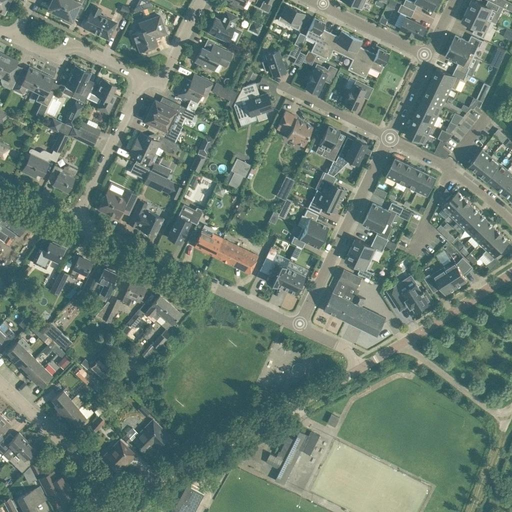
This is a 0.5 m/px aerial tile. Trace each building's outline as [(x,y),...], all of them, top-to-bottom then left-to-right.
[(0,0),(0,10),(4,13),(9,0),(0,0)] [(75,0),(51,0),(47,9),(63,17),(63,21),(69,23),(72,21),(81,3),(75,0)] [(149,0),(138,0),(134,8),(138,9),(151,5),(152,2),(149,0)] [(342,0),(361,9),(365,0),(342,0)] [(403,4),(415,10),(417,4),(433,11),(438,1),(436,0),(415,0),(414,2),(409,0),(405,0),(403,4)] [(489,0),(487,0),(486,5),(475,0),(471,0),(467,9),(492,21),(488,19),(493,9),(497,11),(499,5),(489,0)] [(298,29),(305,13),(285,3),(277,20),(298,29)] [(411,17),(415,10),(403,4),(401,3),(398,10),(411,17)] [(99,14),(101,9),(93,5),(83,27),(100,35),(100,36),(105,38),(106,37),(108,39),(116,22),(99,14)] [(467,9),(462,20),(475,27),(472,32),(484,38),(492,21),(467,9)] [(215,18),(208,32),(227,41),(235,44),(242,30),(234,27),(232,26),(237,16),(225,11),(221,20),(215,18)] [(134,35),(133,36),(135,42),(136,41),(139,51),(143,50),(143,52),(149,49),(149,48),(157,45),(155,37),(166,33),(160,15),(144,21),(137,23),(140,31),(133,33),(134,35)] [(407,31),(413,34),(414,34),(420,37),(426,26),(406,16),(400,28),(407,31)] [(314,17),(306,35),(305,36),(315,41),(310,51),(319,55),(330,32),(322,28),(325,22),(314,17)] [(262,24),(252,20),(248,29),(257,34),(262,24)] [(343,54),(352,35),(341,30),(339,36),(330,32),(319,55),(328,59),(333,49),(343,54)] [(300,46),(305,36),(306,35),(299,32),(294,43),(300,46)] [(356,73),(367,50),(359,46),(362,40),(352,35),(343,54),(352,59),(347,69),(356,73)] [(474,56),(479,46),(480,46),(483,40),(471,35),(469,41),(455,35),(450,45),(474,56)] [(210,50),(201,46),(194,61),(213,70),(219,58),(227,62),(232,53),(213,44),(215,41),(214,41),(210,50)] [(467,74),(470,67),(469,66),(474,56),(450,45),(445,56),(458,62),(455,68),(467,74)] [(501,61),(506,50),(498,47),(493,57),(501,61)] [(367,50),(356,73),(365,77),(370,67),(380,72),(389,53),(378,48),(376,54),(367,50)] [(285,70),(277,49),(266,53),(268,59),(262,61),(265,70),(271,68),(273,74),(285,70)] [(300,66),(306,54),(299,51),(297,55),(293,62),(300,66)] [(12,73),(18,61),(11,58),(10,59),(4,56),(0,65),(0,76),(1,77),(0,79),(2,85),(7,87),(11,89),(17,76),(12,73)] [(327,68),(317,63),(312,74),(311,74),(308,80),(309,80),(305,87),(308,88),(307,90),(313,92),(314,91),(316,92),(323,80),(330,83),(337,68),(329,64),(327,68)] [(33,89),(41,72),(29,66),(24,77),(18,74),(17,76),(11,89),(23,94),(27,86),(33,89)] [(84,86),(90,73),(75,66),(73,69),(72,68),(69,74),(70,75),(66,85),(67,86),(64,91),(73,96),(73,97),(84,102),(90,89),(84,86)] [(456,89),(461,78),(464,80),(467,74),(455,68),(453,74),(438,67),(433,77),(456,89)] [(248,81),(253,71),(248,69),(244,79),(248,81)] [(41,72),(33,89),(39,92),(36,100),(41,103),(35,114),(42,117),(54,91),(48,89),(53,78),(41,72)] [(183,85),(177,96),(189,101),(190,99),(196,102),(197,102),(196,102),(204,87),(208,89),(209,89),(211,83),(212,83),(212,82),(211,83),(200,77),(201,77),(200,77),(201,76),(193,73),(190,80),(186,78),(183,85),(182,85),(183,85)] [(433,77),(428,87),(447,96),(454,99),(458,90),(456,89),(433,77)] [(102,98),(98,107),(108,112),(116,94),(112,92),(115,85),(103,79),(102,80),(100,81),(98,84),(99,86),(95,94),(102,98)] [(367,99),(373,87),(356,79),(354,82),(350,90),(347,96),(344,103),(355,109),(361,96),(367,99)] [(216,82),(213,90),(234,100),(237,92),(216,82)] [(258,120),(267,117),(265,111),(272,108),(267,93),(256,97),(255,93),(259,92),(255,82),(243,87),(233,105),(238,119),(256,114),(258,120)] [(486,95),(490,85),(484,82),(479,92),(486,95)] [(442,106),(447,96),(428,87),(423,97),(442,106)] [(423,97),(419,106),(438,115),(442,106),(423,97)] [(482,102),(475,98),(473,102),(480,107),(482,102)] [(195,112),(185,107),(172,101),(169,106),(155,99),(149,110),(180,125),(181,124),(180,123),(180,124),(174,121),(178,112),(192,119),(195,112)] [(75,102),(65,123),(72,127),(75,121),(83,105),(75,102)] [(433,124),(438,115),(419,106),(414,115),(433,124)] [(0,121),(4,123),(8,111),(0,108),(0,121)] [(149,110),(144,121),(159,128),(156,133),(165,137),(170,140),(174,141),(179,131),(170,127),(173,121),(180,125),(149,110)] [(277,127),(280,122),(285,125),(283,130),(289,133),(286,137),(303,145),(312,126),(296,118),(297,116),(285,110),(277,127)] [(455,112),(452,119),(459,123),(464,116),(455,112)] [(429,134),(433,124),(414,115),(410,125),(429,134)] [(52,117),(47,127),(57,131),(58,130),(60,131),(51,148),(60,152),(69,135),(72,127),(65,123),(64,123),(52,117)] [(100,130),(82,121),(78,130),(96,138),(100,130)] [(457,125),(450,121),(447,127),(453,129),(457,125)] [(333,160),(339,146),(333,143),(339,130),(328,125),(318,145),(324,148),(321,155),(333,160)] [(405,134),(424,143),(429,134),(410,125),(405,134)] [(78,130),(74,137),(92,146),(96,138),(78,130)] [(174,142),(165,137),(163,143),(140,132),(138,136),(137,135),(134,142),(155,152),(158,146),(160,148),(170,153),(172,148),(176,150),(179,144),(174,142)] [(503,141),(507,137),(502,132),(498,137),(503,141)] [(335,161),(344,165),(349,160),(358,164),(363,154),(361,153),(366,143),(354,138),(348,150),(342,147),(335,161)] [(0,157),(3,159),(10,146),(0,141),(0,157)] [(149,164),(155,152),(134,142),(130,150),(131,150),(129,154),(149,164)] [(439,154),(443,156),(446,157),(450,152),(443,146),(439,154)] [(491,156),(482,149),(469,165),(478,172),(491,156)] [(30,153),(22,170),(31,174),(32,173),(36,174),(37,172),(42,175),(48,162),(47,162),(52,153),(45,150),(43,150),(41,150),(40,152),(38,157),(30,153)] [(190,169),(198,173),(205,157),(198,153),(197,153),(190,169)] [(395,156),(386,175),(397,181),(406,162),(395,156)] [(478,172),(487,180),(500,163),(491,156),(478,172)] [(234,171),(228,184),(237,188),(243,176),(246,177),(252,166),(252,165),(244,161),(243,164),(235,160),(230,170),(234,171)] [(397,181),(407,185),(416,167),(406,162),(397,181)] [(487,180),(495,186),(510,168),(509,167),(508,169),(500,163),(487,180)] [(55,178),(52,185),(67,192),(74,177),(78,169),(68,165),(64,166),(63,168),(54,164),(46,181),(47,181),(50,175),(55,178)] [(154,164),(151,170),(166,178),(169,171),(154,164)] [(252,166),(246,177),(250,179),(256,168),(252,166)] [(407,185),(417,190),(426,171),(416,167),(407,185)] [(511,181),(511,169),(510,168),(495,186),(504,193),(511,181)] [(160,190),(166,178),(151,170),(149,170),(143,182),(160,190)] [(336,177),(327,172),(325,171),(322,177),(326,180),(321,191),(317,189),(316,189),(341,201),(346,189),(333,183),(336,177)] [(417,190),(428,196),(437,177),(426,171),(417,190)] [(286,176),(282,184),(288,187),(292,179),(286,176)] [(218,185),(215,192),(222,195),(225,188),(218,185)] [(285,200),(290,189),(281,185),(276,195),(285,200)] [(98,209),(118,218),(122,211),(128,214),(138,195),(125,188),(122,195),(108,188),(104,195),(102,196),(100,200),(101,202),(98,209)] [(442,196),(448,201),(443,207),(450,214),(466,198),(458,191),(454,195),(446,188),(442,196)] [(316,189),(311,200),(308,207),(319,212),(322,206),(335,213),(341,201),(316,189)] [(385,197),(387,192),(382,189),(379,195),(385,197)] [(450,214),(458,221),(473,205),(466,198),(450,214)] [(129,223),(136,227),(137,224),(141,226),(140,229),(144,231),(144,233),(148,235),(150,234),(154,236),(163,218),(149,211),(147,213),(143,211),(147,203),(140,199),(129,223)] [(400,213),(403,207),(392,201),(389,208),(397,211),(400,213)] [(373,202),(368,213),(387,222),(391,224),(397,211),(389,208),(388,210),(373,202)] [(0,229),(12,212),(0,203),(0,229)] [(480,213),(473,205),(458,221),(465,228),(480,213)] [(196,224),(203,210),(196,207),(192,216),(180,210),(167,236),(180,242),(183,234),(184,234),(187,228),(186,228),(190,221),(196,224)] [(323,237),(328,226),(315,220),(318,214),(307,209),(304,215),(309,218),(304,227),(302,226),(302,227),(323,237)] [(19,236),(28,224),(12,212),(0,229),(0,238),(8,244),(16,233),(19,236)] [(381,233),(387,222),(367,213),(362,224),(381,233)] [(465,228),(472,235),(488,220),(480,213),(465,228)] [(495,227),(488,220),(472,235),(480,243),(495,227)] [(455,238),(443,226),(440,230),(452,242),(455,238)] [(302,227),(297,237),(294,236),(291,242),(302,247),(305,241),(318,248),(323,237),(302,227)] [(502,234),(495,227),(480,243),(486,249),(483,253),(502,234)] [(194,246),(249,273),(258,255),(213,233),(211,236),(201,231),(194,246)] [(260,232),(256,241),(263,245),(268,236),(260,232)] [(385,245),(388,239),(377,233),(374,239),(385,245)] [(502,234),(483,253),(491,260),(487,265),(490,268),(500,260),(495,256),(510,241),(502,234)] [(454,244),(460,238),(458,236),(455,238),(452,242),(454,244)] [(374,239),(371,245),(356,238),(351,248),(372,259),(377,248),(382,251),(385,245),(374,239)] [(395,249),(398,243),(388,239),(385,245),(395,249)] [(51,257),(57,260),(61,253),(63,254),(66,247),(57,243),(56,245),(50,242),(46,251),(39,248),(33,262),(45,268),(51,257)] [(296,260),(302,247),(296,245),(290,257),(296,260)] [(272,261),(278,249),(271,246),(265,257),(272,261)] [(470,253),(463,247),(460,250),(466,256),(469,254),(470,253)] [(367,269),(372,259),(351,248),(345,259),(361,267),(358,272),(369,278),(372,272),(367,269)] [(469,254),(466,256),(474,263),(477,260),(470,252),(469,254)] [(86,274),(92,262),(79,256),(73,268),(70,275),(76,278),(80,271),(86,274)] [(456,262),(445,269),(457,287),(468,280),(463,273),(467,270),(472,265),(463,257),(457,263),(456,262)] [(276,286),(286,266),(275,261),(265,281),(276,286)] [(31,267),(26,262),(16,273),(22,278),(31,267)] [(286,266),(276,286),(277,286),(296,295),(305,276),(286,267),(286,266)] [(98,280),(89,276),(83,290),(90,293),(93,287),(101,291),(98,297),(105,300),(112,287),(118,275),(111,271),(112,269),(107,267),(106,269),(104,268),(98,280)] [(60,269),(50,290),(58,294),(68,273),(60,269)] [(339,279),(357,288),(362,277),(344,269),(339,279)] [(446,294),(457,287),(445,269),(434,276),(446,294)] [(424,277),(430,287),(436,284),(429,273),(424,277)] [(131,281),(125,293),(126,293),(122,301),(128,304),(132,296),(139,299),(145,287),(131,281)] [(421,291),(416,283),(410,287),(409,286),(407,288),(408,288),(402,292),(398,286),(394,288),(393,287),(387,291),(399,309),(400,310),(406,306),(405,304),(408,302),(411,306),(413,305),(417,311),(424,306),(426,306),(429,304),(430,302),(432,301),(425,290),(424,290),(421,291)] [(377,336),(386,318),(362,306),(366,298),(357,294),(353,301),(333,292),(324,309),(377,336)] [(160,294),(151,305),(146,311),(150,315),(156,320),(170,303),(160,294)] [(121,300),(112,295),(109,302),(107,301),(95,315),(110,322),(121,300)] [(133,328),(142,318),(141,317),(145,313),(144,313),(146,311),(151,305),(146,300),(139,309),(139,308),(135,313),(127,323),(133,328)] [(172,322),(180,312),(170,303),(156,320),(161,314),(166,318),(161,324),(166,328),(161,334),(161,333),(152,344),(151,343),(141,354),(148,360),(167,339),(175,328),(177,327),(172,322)] [(27,316),(18,324),(23,329),(31,320),(27,316)] [(8,327),(8,328),(2,322),(0,323),(0,342),(4,346),(16,334),(8,327)] [(44,330),(53,338),(65,349),(72,342),(50,323),(44,330)] [(39,336),(43,332),(36,326),(32,330),(39,336)] [(48,344),(52,340),(43,332),(39,336),(48,344)] [(101,333),(96,339),(101,343),(106,337),(101,333)] [(14,361),(26,349),(30,345),(21,336),(7,352),(11,356),(10,357),(14,361)] [(52,340),(48,344),(42,350),(45,353),(51,347),(57,352),(61,348),(52,340)] [(57,352),(62,357),(65,353),(61,348),(57,352)] [(24,369),(35,358),(26,349),(14,361),(19,366),(20,365),(24,369)] [(65,354),(61,360),(67,365),(71,360),(70,358),(66,355),(65,354)] [(32,378),(43,366),(35,358),(24,369),(28,372),(27,374),(32,378)] [(86,368),(90,364),(85,358),(80,363),(86,368)] [(37,381),(42,385),(52,375),(43,366),(32,378),(36,383),(37,381)] [(89,381),(92,377),(82,368),(80,370),(79,369),(75,374),(86,384),(89,381)] [(97,381),(92,377),(89,381),(93,385),(97,381)] [(271,384),(270,386),(270,387),(270,389),(271,390),(272,391),(274,391),(276,391),(277,390),(278,389),(278,387),(278,385),(277,384),(275,383),(274,383),(272,383),(271,384)] [(111,403),(114,400),(117,396),(106,385),(105,386),(103,388),(100,391),(99,391),(111,403)] [(58,410),(71,399),(63,390),(51,399),(55,404),(54,405),(58,410)] [(67,418),(78,408),(71,399),(58,410),(62,415),(63,413),(67,418)] [(137,408),(145,416),(149,411),(142,403),(137,408)] [(69,423),(74,428),(86,418),(93,412),(91,409),(89,410),(84,404),(78,408),(67,418),(71,422),(69,423)] [(94,423),(97,420),(99,416),(104,412),(99,407),(94,411),(97,414),(92,421),(94,423)] [(0,414),(0,413),(0,432),(9,423),(0,414)] [(340,417),(332,413),(327,422),(335,426),(340,417)] [(93,435),(105,421),(99,416),(97,420),(88,430),(93,435)] [(156,448),(158,446),(169,435),(153,419),(139,433),(132,427),(123,437),(131,445),(135,442),(146,453),(153,445),(156,448)] [(310,454),(320,435),(311,430),(309,435),(300,430),(295,439),(287,435),(284,441),(285,441),(280,451),(279,450),(277,456),(271,452),(266,461),(279,468),(279,467),(281,468),(275,480),(284,484),(292,468),(290,467),(292,464),(294,465),(301,449),(310,454)] [(9,460),(15,453),(27,440),(19,432),(14,437),(10,433),(0,442),(0,450),(3,453),(3,454),(9,460)] [(136,454),(133,452),(119,438),(102,456),(117,471),(123,465),(124,464),(125,465),(136,454)] [(12,456),(9,459),(14,464),(22,472),(35,458),(31,454),(36,449),(27,440),(15,453),(12,456)] [(41,471),(36,461),(29,465),(34,475),(41,471)] [(39,479),(49,499),(56,495),(60,501),(74,494),(64,475),(58,478),(54,471),(39,479)] [(38,511),(35,506),(42,502),(47,499),(40,485),(17,498),(24,511),(38,511)] [(193,511),(203,495),(204,494),(186,485),(175,507),(171,511),(193,511)] [(17,511),(10,496),(4,502),(9,511),(17,511)]
